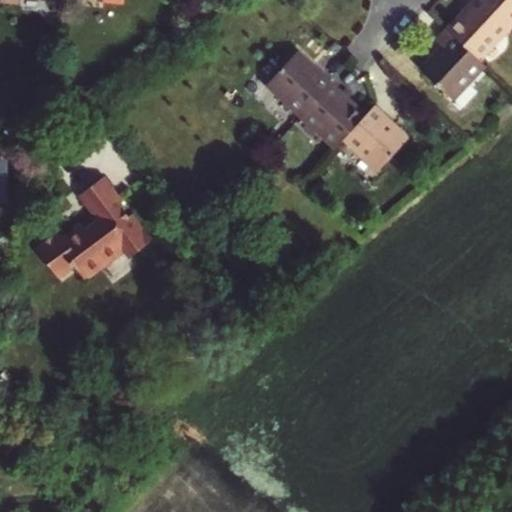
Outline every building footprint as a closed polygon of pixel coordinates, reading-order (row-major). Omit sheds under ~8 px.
[(494,44),(510,26),(482,0),(477,0),(463,17),(461,15),(447,30),(481,62),(495,45),(494,44)] [(511,0),(482,0),(510,26),(511,24),(511,0)] [(433,54),(420,70),(454,101),(468,85),(466,83),(484,64),(481,62),(447,30),(437,41),(444,46),(435,56),(433,54)] [(267,84),(283,99),(284,97),(303,114),(331,84),(312,67),(313,66),(297,51),(267,84)] [(336,147),(345,137),(366,114),(351,101),(351,102),(331,84),(303,114),(322,132),(321,134),(336,147)] [(395,123),(394,124),(374,106),(366,114),(345,137),(366,155),(364,157),(379,171),(410,137),(395,123)] [(35,245),(58,275),(75,263),(85,277),(126,247),(131,254),(151,239),(141,225),(138,227),(118,199),(120,197),(103,174),(79,192),(95,213),(98,211),(100,213),(84,225),(81,221),(62,234),(58,228),(35,245)]
